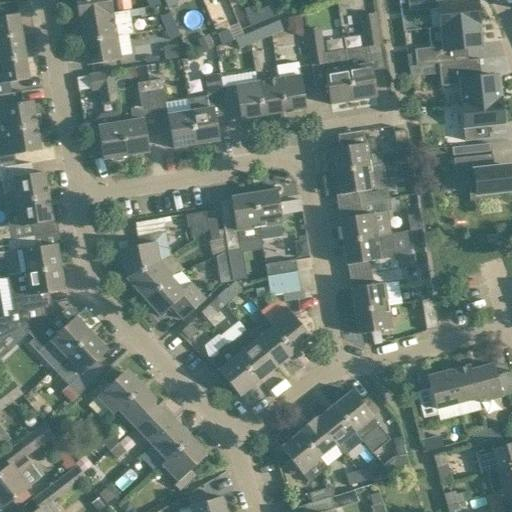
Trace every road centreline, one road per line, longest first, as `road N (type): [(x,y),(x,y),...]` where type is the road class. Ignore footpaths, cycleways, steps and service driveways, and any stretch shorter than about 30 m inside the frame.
road 1 (residential): [(232,436),(87,276),(73,193)]
road 2 (residential): [(301,167),(73,193)]
road 3 (residential): [(337,371),(314,182),(301,167)]
road 4 (residential): [(73,193),(40,0)]
road 5 (residential): [(511,337),(490,330),(337,371)]
road 6 (residential): [(301,167),(318,129),(403,116)]
road 7 (residential): [(337,371),(232,436)]
